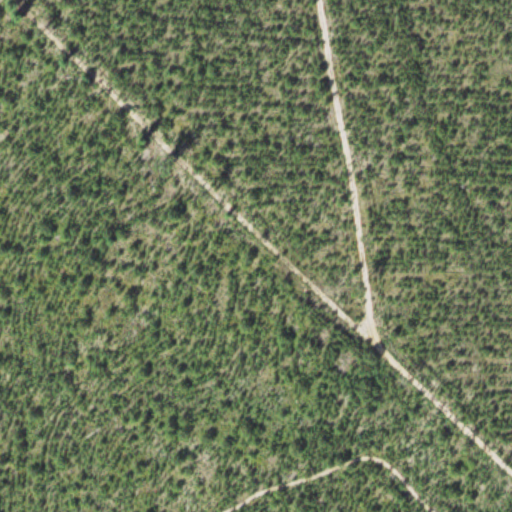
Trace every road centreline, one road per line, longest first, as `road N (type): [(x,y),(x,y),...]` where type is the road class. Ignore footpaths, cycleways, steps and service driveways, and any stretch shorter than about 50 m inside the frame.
road 1 (track): [(511,473),(375,343),(313,0)]
road 2 (track): [(0,7),(375,343)]
road 3 (track): [(229,511),(324,473),(373,465),(431,511)]
